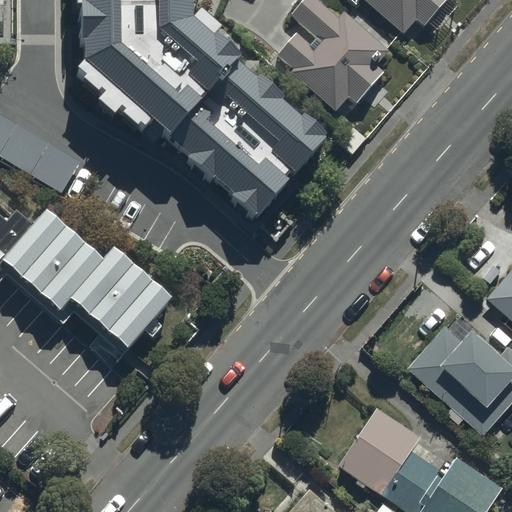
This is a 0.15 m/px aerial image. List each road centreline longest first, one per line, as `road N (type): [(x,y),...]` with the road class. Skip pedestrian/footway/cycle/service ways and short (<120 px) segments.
road 1 (residential): [(307,308),(180,204),(32,109),(32,0)]
road 2 (tertiary): [(511,73),(307,308)]
road 3 (tertiary): [(307,308),(127,511)]
